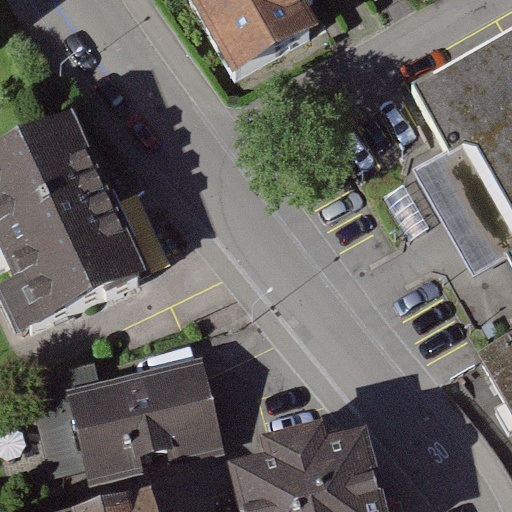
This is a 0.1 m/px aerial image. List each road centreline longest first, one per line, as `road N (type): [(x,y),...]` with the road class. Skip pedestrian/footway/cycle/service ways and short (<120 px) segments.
road 1 (residential): [(194,166),(457,487),(467,511)]
road 2 (unclassified): [(194,166),(489,0)]
road 3 (residential): [(86,0),(194,166)]
